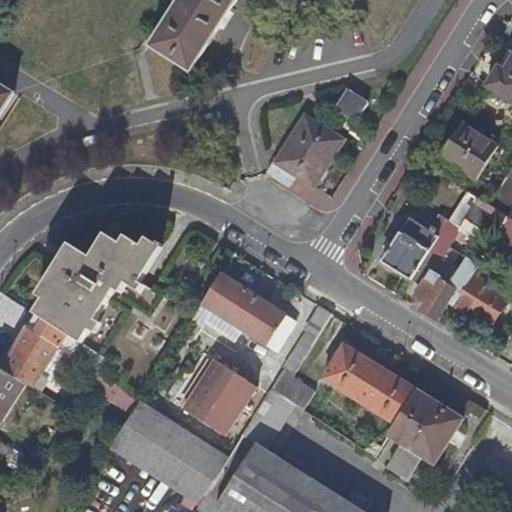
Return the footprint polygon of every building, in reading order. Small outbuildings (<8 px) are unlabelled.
[(236,0),(179,0),(151,45),(191,71),(236,0)] [(511,101),(511,49),(510,48),(486,84),(511,101)] [(0,118),(14,96),(0,86),(0,118)] [(366,104),(346,91),(334,110),(355,123),(366,104)] [(343,140),(305,115),(274,163),(294,176),(313,188),(343,140)] [(498,145),(462,122),(441,156),(477,178),(498,145)] [(294,176),(274,163),(269,171),(289,185),(294,176)] [(511,217),(511,163),(488,202),(508,215),(511,217)] [(488,202),(466,189),(449,216),(448,218),(459,226),(461,223),(467,226),(470,222),(495,237),(508,215),(488,202)] [(400,229),(381,259),(411,278),(428,250),(448,218),(449,216),(442,212),(431,229),(408,215),(399,229),(400,229)] [(432,269),(459,226),(448,218),(428,250),(411,278),(422,285),(426,278),(424,277),(431,268),(432,269)] [(497,239),(511,247),(511,220),(509,219),(497,239)] [(77,247),(35,311),(42,316),(62,329),(83,343),(118,291),(122,294),(132,279),(139,284),(135,290),(142,294),(146,287),(143,284),(167,248),(163,245),(161,247),(151,240),(145,248),(130,238),(124,246),(114,240),(99,262),(77,247)] [(474,271),(485,253),(474,246),(449,284),(439,278),(436,282),(430,279),(436,271),(432,269),(431,268),(424,277),(426,278),(422,285),(415,295),(424,301),(420,308),(437,318),(446,303),(452,306),(453,305),(474,271)] [(511,294),(474,271),(453,305),(490,328),(511,294)] [(300,323),(223,274),(204,304),(281,352),(300,323)] [(420,308),(424,301),(415,295),(411,302),(420,308)] [(332,313),(319,305),(311,318),(308,329),(309,331),(293,357),(302,363),(332,313)] [(61,358),(65,353),(97,374),(107,359),(83,343),(62,329),(53,343),(29,327),(6,370),(27,383),(35,388),(56,355),(61,358)] [(396,423),(417,389),(343,343),(322,377),(396,423)] [(263,360),(238,344),(214,382),(228,391),(238,376),(242,370),(253,377),(263,360)] [(293,363),(289,369),(295,373),(296,373),(299,367),(293,363)] [(6,370),(0,365),(0,420),(3,422),(27,383),(6,370)] [(314,390),(293,377),(295,373),(289,369),(287,367),(275,386),(273,389),(303,408),(314,390)] [(242,370),(238,376),(249,383),(253,377),(242,370)] [(103,373),(92,382),(116,409),(126,399),(103,373)] [(273,389),(275,386),(265,380),(244,413),(245,414),(242,419),(250,425),(273,389)] [(396,423),(389,434),(404,443),(391,464),(410,476),(420,459),(408,452),(410,447),(436,463),(463,418),(417,389),(396,423)] [(207,443),(145,403),(121,443),(205,496),(212,485),(230,457),(207,443)] [(250,425),(242,419),(230,437),(217,429),(207,443),(230,457),(244,436),(250,425)] [(365,511),(244,436),(230,457),(212,485),(205,496),(204,499),(218,507),(224,511),(365,511)] [(0,441),(0,473),(0,474),(15,451),(0,441)] [(204,499),(197,509),(200,511),(214,511),(218,507),(204,499)] [(511,511),(511,505),(505,502),(502,507),(510,511),(511,511)]
